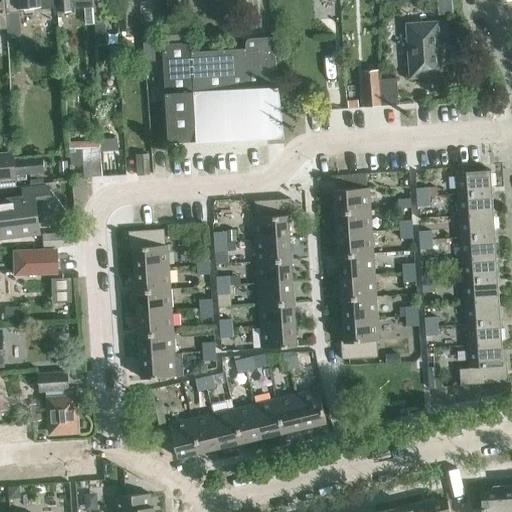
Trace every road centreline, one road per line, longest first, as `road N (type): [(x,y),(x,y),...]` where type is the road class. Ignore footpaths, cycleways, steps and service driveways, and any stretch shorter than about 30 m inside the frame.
road 1 (residential): [(208,507),(111,445),(97,241),(107,204),(144,191),(265,184),(313,144),(511,131)]
road 2 (residential): [(208,507),(511,432)]
